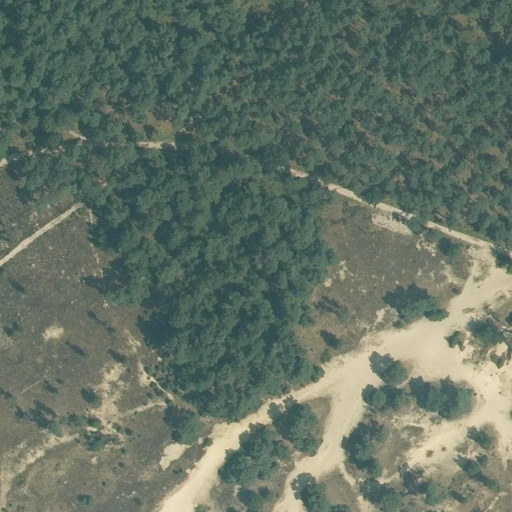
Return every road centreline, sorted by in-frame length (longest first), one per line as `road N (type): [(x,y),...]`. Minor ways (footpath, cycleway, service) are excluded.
road 1 (track): [(174,146),(228,148),(511,246)]
road 2 (track): [(0,20),(45,110),(80,144)]
